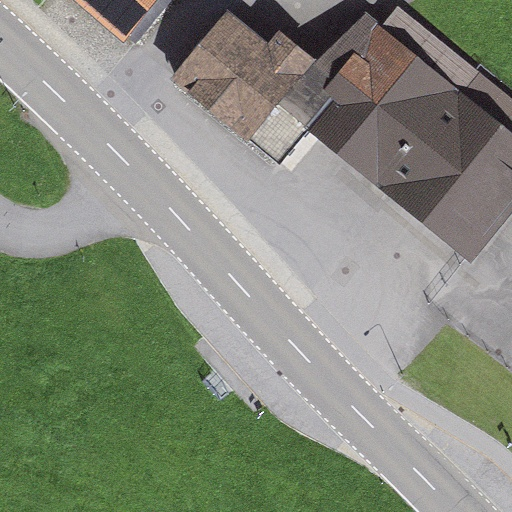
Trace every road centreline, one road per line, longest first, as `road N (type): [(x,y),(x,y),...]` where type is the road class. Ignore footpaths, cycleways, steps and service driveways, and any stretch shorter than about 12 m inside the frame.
road 1 (secondary): [(451,511),(91,126)]
road 2 (residential): [(91,126),(215,0)]
road 3 (secondary): [(91,126),(0,44)]
